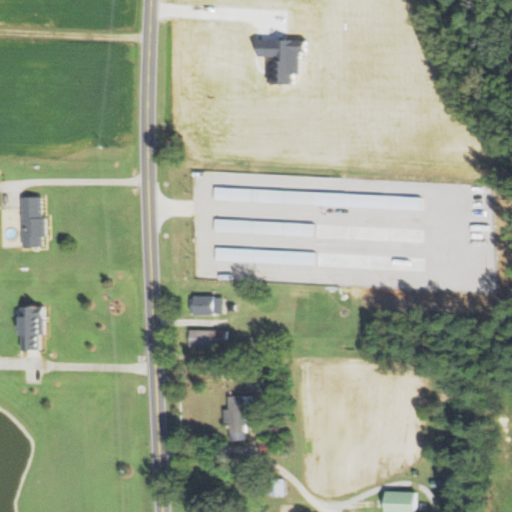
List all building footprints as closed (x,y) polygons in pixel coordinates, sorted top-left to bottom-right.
[(318,191),(217,187),(217,200),(318,204),(318,191)] [(45,196),(25,197),(27,247),(46,246),(46,236),(50,236),(50,217),(45,218),(45,196)] [(318,223),(217,219),(217,233),(318,236),(318,223)] [(227,297),(199,296),(198,314),(227,315),(227,297)] [(47,351),(48,307),(27,307),(26,350),(47,351)] [(230,347),(231,330),(193,329),(192,347),(230,347)] [(227,424),(232,423),(233,441),(249,440),(248,409),(259,409),(259,395),(231,396),(231,410),(227,410),(227,424)] [(287,477),(272,478),(273,497),(287,496),(287,477)] [(421,511),(422,492),(390,491),(389,511),(421,511)] [(195,511),(220,511),(220,493),(195,494),(195,511)]
